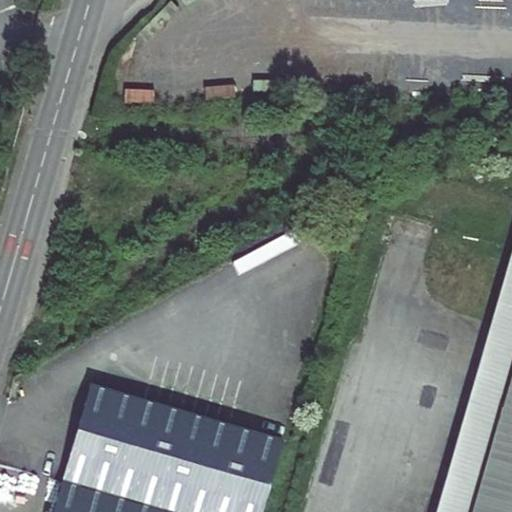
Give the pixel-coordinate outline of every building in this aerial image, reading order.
[(285,29),(287,7),(258,5),(257,27),(285,29)] [(179,24),(181,62),(198,61),(196,23),(179,24)] [(133,61),(136,83),(164,79),(161,57),(133,61)] [(511,255),(437,511),(469,511),(511,367),(511,255)] [(511,511),(511,367),(469,511),(511,511)] [(262,511),(283,445),(86,387),(49,511),(262,511)]
